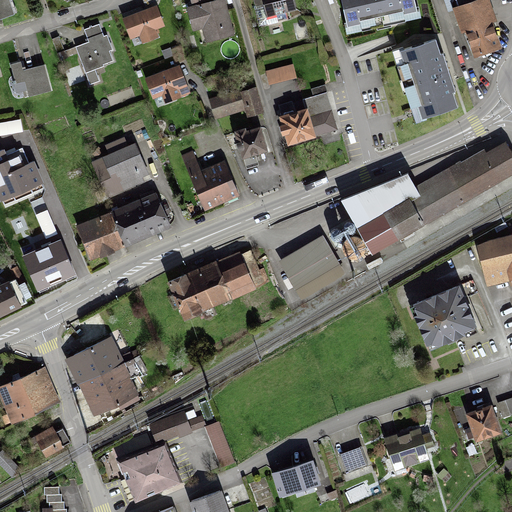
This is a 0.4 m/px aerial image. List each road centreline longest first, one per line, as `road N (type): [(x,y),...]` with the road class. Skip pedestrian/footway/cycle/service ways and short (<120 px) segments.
road 1 (residential): [(140,511),(402,401),(511,365)]
road 2 (primary): [(34,321),(162,257),(373,169)]
road 3 (residential): [(34,321),(102,511)]
road 4 (residential): [(321,0),(373,169)]
road 5 (residential): [(122,0),(0,35)]
